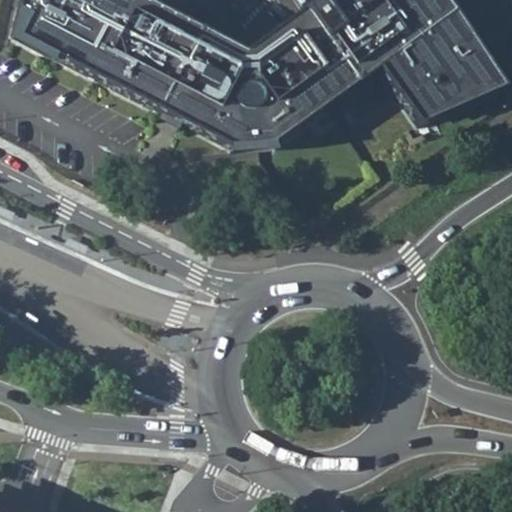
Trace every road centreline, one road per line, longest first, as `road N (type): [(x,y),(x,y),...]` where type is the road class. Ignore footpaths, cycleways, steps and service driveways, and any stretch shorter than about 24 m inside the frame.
road 1 (secondary): [(272,288),(195,276),(0,178)]
road 2 (secondary): [(0,396),(97,429),(203,435),(221,427)]
road 3 (trunk): [(511,187),(397,275),(360,291)]
road 4 (secondary): [(272,288),(218,333),(210,393),(221,427)]
road 5 (secondary): [(389,450),(446,439),(511,446)]
